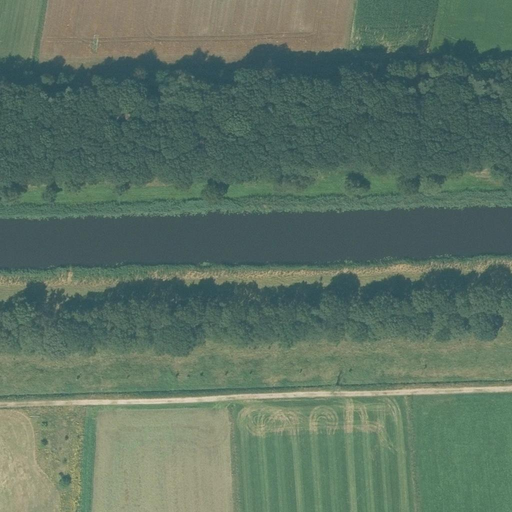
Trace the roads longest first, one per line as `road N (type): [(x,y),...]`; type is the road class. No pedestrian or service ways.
road 1 (track): [(511,306),(0,323)]
road 2 (track): [(511,387),(0,399)]
